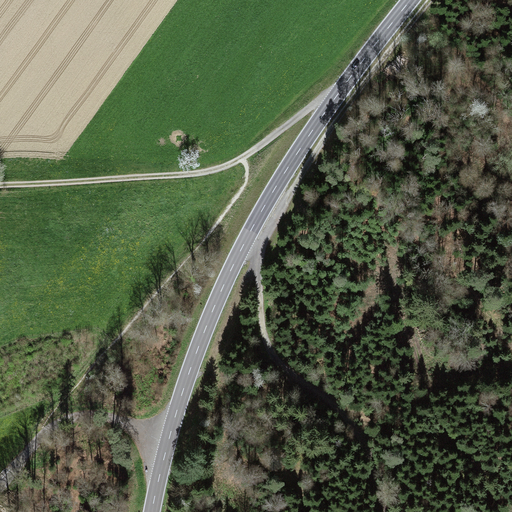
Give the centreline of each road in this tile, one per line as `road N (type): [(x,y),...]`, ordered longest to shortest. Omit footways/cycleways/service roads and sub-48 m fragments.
road 1 (track): [(388,511),(346,416),(269,347),(258,255),(311,158),(431,0)]
road 2 (primary): [(151,511),(188,373),(247,236),(300,148),(410,0)]
road 3 (track): [(0,185),(214,169),(337,95)]
road 4 (track): [(0,486),(65,420),(116,421),(167,442)]
road 5 (track): [(209,367),(258,255),(247,236)]
